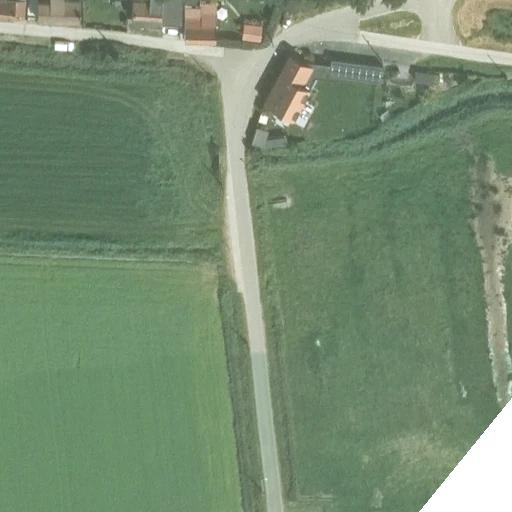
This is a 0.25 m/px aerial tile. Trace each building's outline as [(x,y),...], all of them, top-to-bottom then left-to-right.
[(0,0),(0,14),(23,17),(25,0),(0,0)] [(27,0),(26,13),(37,14),(36,16),(44,17),(49,17),(78,18),(78,0),(27,0)] [(181,0),(133,0),(131,20),(180,23),(181,0)] [(185,6),(183,38),(215,39),(217,3),(200,3),(200,7),(185,6)] [(243,23),(242,37),(260,40),(262,25),(243,23)] [(312,65),(302,60),(290,53),(264,100),(292,117),(309,87),(302,83),(312,65)] [(329,63),(328,73),(379,80),(381,64),(343,59),(330,58),(329,63)] [(302,83),(309,87),(315,76),(327,78),(328,73),(329,63),(302,60),(312,65),(302,83)] [(262,122),(275,126),(278,115),(266,111),(262,122)]
